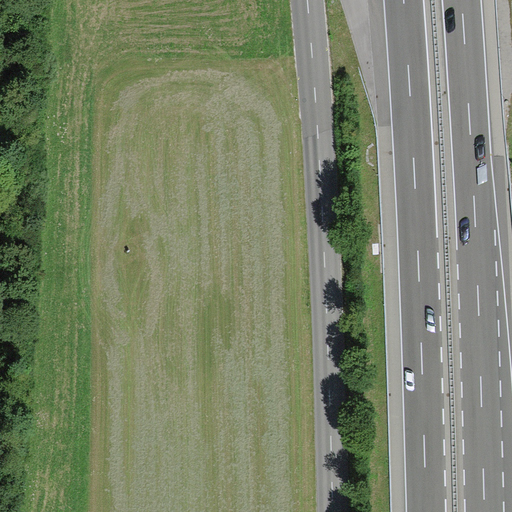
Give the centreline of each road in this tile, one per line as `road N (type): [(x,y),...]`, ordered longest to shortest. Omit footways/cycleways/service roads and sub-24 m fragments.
road 1 (motorway): [(400,0),(423,511)]
road 2 (tertiary): [(327,511),(305,0)]
road 3 (motorway): [(479,436),(457,0)]
